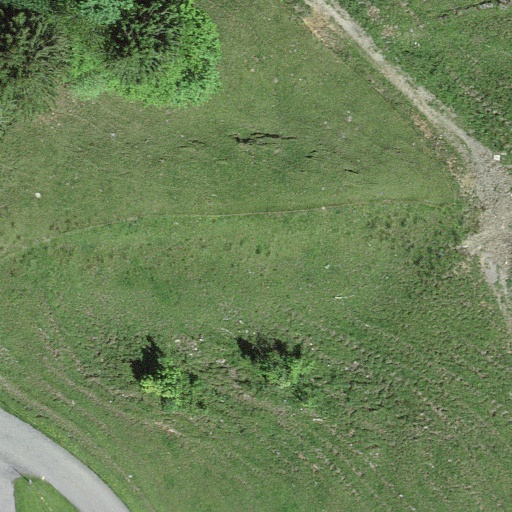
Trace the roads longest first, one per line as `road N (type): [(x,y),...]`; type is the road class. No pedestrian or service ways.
road 1 (track): [(304,0),(451,145),(476,187),(511,306)]
road 2 (unclassified): [(107,511),(0,434)]
